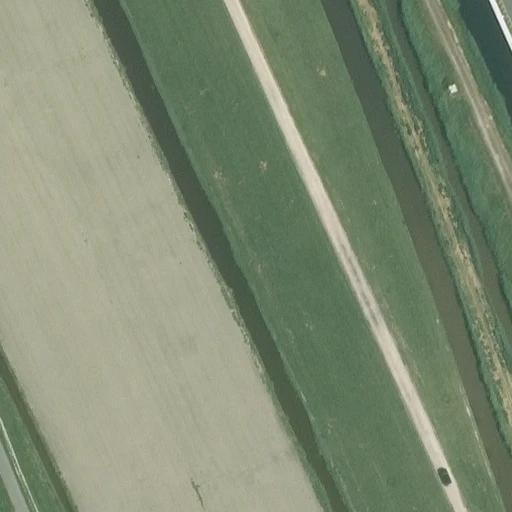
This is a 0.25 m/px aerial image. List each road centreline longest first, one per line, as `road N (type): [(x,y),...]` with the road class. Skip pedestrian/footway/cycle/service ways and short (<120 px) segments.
road 1 (track): [(232,0),(461,511)]
road 2 (track): [(511,192),(428,0)]
